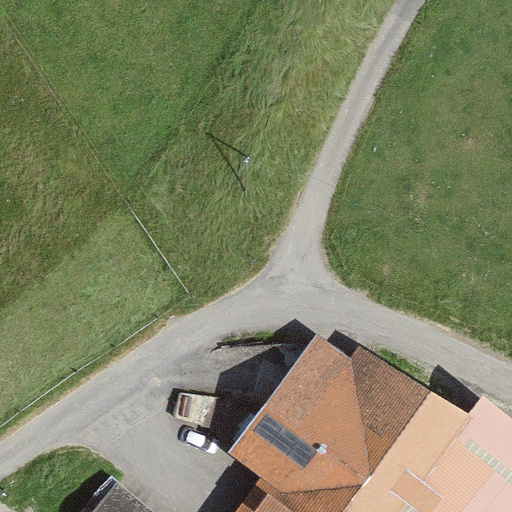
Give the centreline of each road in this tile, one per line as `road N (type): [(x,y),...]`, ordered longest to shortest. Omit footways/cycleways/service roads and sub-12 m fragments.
road 1 (track): [(511,388),(363,320),(291,316),(173,351),(0,478)]
road 2 (track): [(291,316),(344,129),(424,0)]
